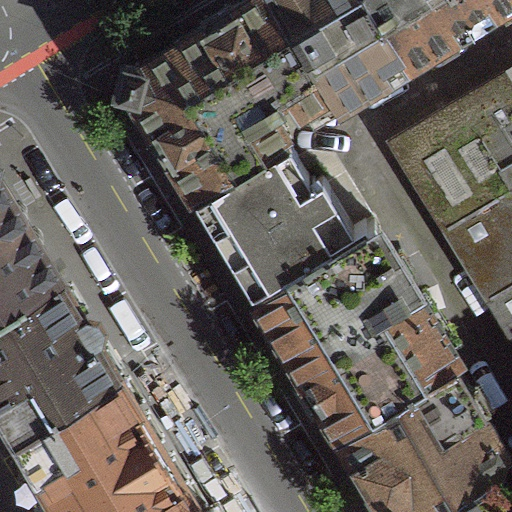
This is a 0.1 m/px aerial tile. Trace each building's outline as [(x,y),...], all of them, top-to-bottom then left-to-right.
[(137,100),(196,198),(290,143),(338,115),(266,0),(244,0),(141,64),(123,59),(115,94),(137,100)] [(406,73),(361,0),(266,0),(338,115),(406,73)] [(460,0),(361,0),(406,73),(478,28),(460,0)] [(511,0),(460,0),(478,28),(490,21),(511,6),(511,0)] [(511,58),(388,134),(441,219),(511,175),(511,58)] [(257,302),(380,230),(372,217),(353,228),(325,181),(316,187),(290,143),(196,198),(257,302)] [(0,324),(65,286),(0,173),(0,324)] [(511,175),(441,219),(487,292),(511,276),(511,175)] [(257,302),(332,428),(455,356),(380,230),(257,302)] [(511,331),(511,276),(487,292),(511,331)] [(0,324),(0,435),(9,451),(124,382),(65,286),(0,324)] [(368,490),(380,511),(422,511),(511,458),(488,416),(455,356),(332,428),(368,490)] [(202,511),(124,382),(9,451),(45,511),(202,511)] [(511,511),(511,458),(422,511),(511,511)]
